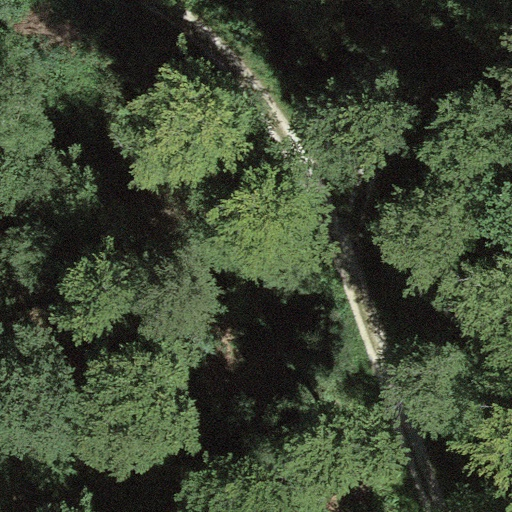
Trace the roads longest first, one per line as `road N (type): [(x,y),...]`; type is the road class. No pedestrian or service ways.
road 1 (track): [(444,511),(342,241),(394,140),(436,91),(511,54)]
road 2 (track): [(342,241),(300,144),(256,79),(210,27),(170,0)]
